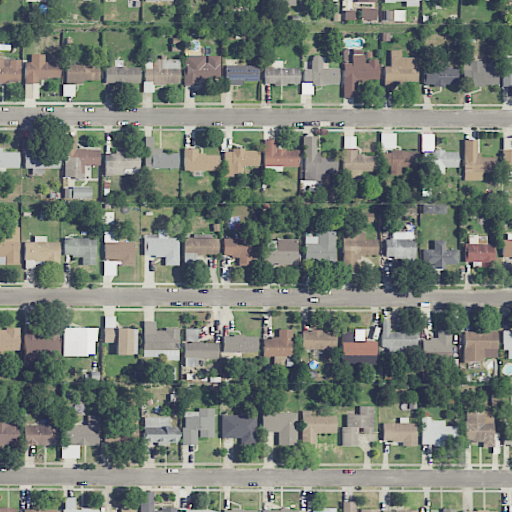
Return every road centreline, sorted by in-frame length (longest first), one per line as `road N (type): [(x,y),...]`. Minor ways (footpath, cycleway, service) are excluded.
road 1 (residential): [(0,118),(511,120)]
road 2 (residential): [(511,299),(0,297)]
road 3 (residential): [(511,480),(0,478)]
